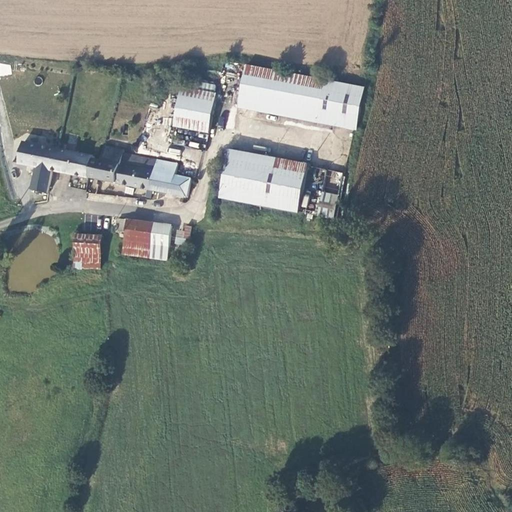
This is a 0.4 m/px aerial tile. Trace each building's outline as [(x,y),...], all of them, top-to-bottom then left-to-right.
[(358,129),(366,88),(249,66),(240,109),(358,129)] [(217,94),(183,87),(176,127),(209,133),(217,94)] [(95,156),(26,142),(19,163),(25,164),(37,165),(36,173),(32,190),(48,192),(53,170),(95,178),(99,159),(94,158),(95,156)] [(104,160),(122,163),(125,150),(107,146),(104,160)] [(309,164),(231,149),(223,196),(300,212),(309,164)] [(104,160),(99,159),(95,178),(152,190),(156,170),(122,163),(104,160)] [(170,160),(160,159),(157,171),(156,170),(152,190),(188,197),(192,177),(176,174),(178,162),(170,160)] [(37,165),(25,164),(24,172),(36,173),(37,165)] [(339,188),(343,174),(328,170),(323,190),(335,194),(337,188),(339,188)] [(335,218),(336,194),(319,193),(318,218),(335,218)] [(119,231),(127,232),(129,220),(122,219),(119,231)] [(129,220),(127,232),(124,255),(153,259),(158,225),(129,220)] [(183,230),(177,229),(174,244),(188,246),(191,226),(184,225),(183,230)] [(84,268),(101,269),(103,237),(78,235),(76,267),(84,268)] [(101,280),(101,279),(101,269),(84,268),(84,279),(101,280)]
